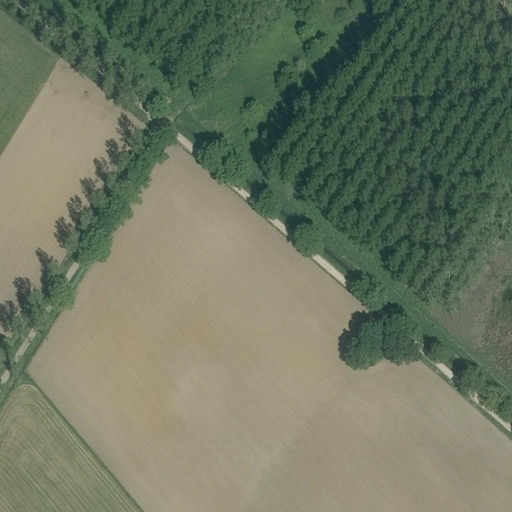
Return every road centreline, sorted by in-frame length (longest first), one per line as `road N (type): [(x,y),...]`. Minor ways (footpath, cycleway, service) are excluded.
road 1 (track): [(511,430),(171,128)]
road 2 (track): [(0,393),(171,128)]
road 3 (track): [(171,128),(9,0)]
road 4 (track): [(189,108),(282,0)]
